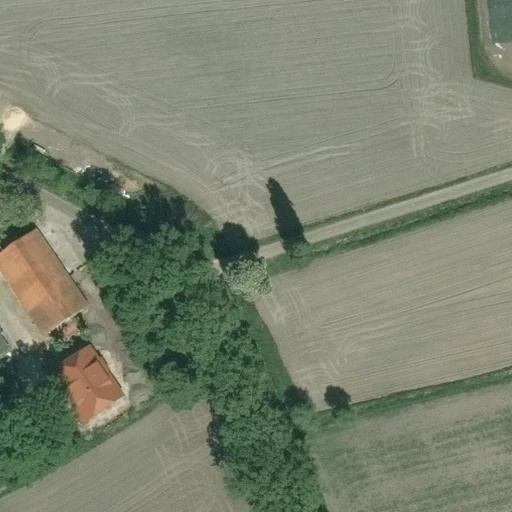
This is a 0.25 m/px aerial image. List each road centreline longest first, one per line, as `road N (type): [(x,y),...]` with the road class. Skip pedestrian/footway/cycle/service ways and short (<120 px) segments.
road 1 (residential): [(215,279),(257,278),(511,177)]
road 2 (residential): [(215,279),(302,511)]
road 3 (residential): [(0,166),(215,279)]
